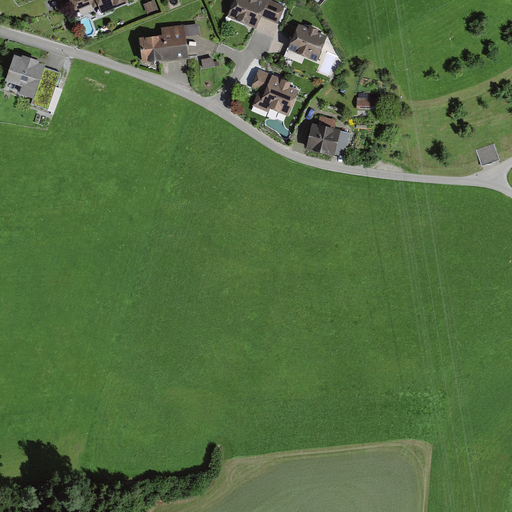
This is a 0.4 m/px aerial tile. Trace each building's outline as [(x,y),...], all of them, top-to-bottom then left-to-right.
[(74,0),(80,11),(96,4),(99,12),(126,0),(74,0)] [(287,7),(267,0),(236,0),(231,18),(263,29),(267,18),(281,23),(287,7)] [(165,39),(147,41),(149,63),(191,59),(188,26),(164,28),(165,39)] [(320,59),(328,38),(319,35),(319,32),(310,28),(309,31),(299,27),(291,47),(299,51),(297,56),(309,61),(311,56),(320,59)] [(289,53),(297,56),(299,51),(291,47),(289,53)] [(317,64),(320,59),(311,56),(309,61),(317,64)] [(50,67),(21,58),(12,84),(27,89),(24,97),(39,101),(50,67)] [(215,61),(205,62),(206,69),(216,68),(215,61)] [(296,86),(259,71),(254,84),(265,89),(258,107),(272,113),(274,109),(294,117),(303,96),(294,92),(296,86)] [(395,104),(360,101),(360,110),(394,112),(395,104)] [(318,124),(314,124),(309,148),(348,156),(352,134),(335,130),(338,120),(320,116),(318,124)] [(477,150),(483,166),(501,160),(495,144),(477,150)]
